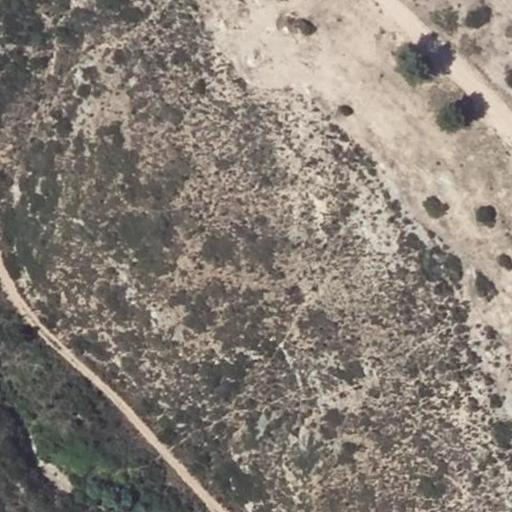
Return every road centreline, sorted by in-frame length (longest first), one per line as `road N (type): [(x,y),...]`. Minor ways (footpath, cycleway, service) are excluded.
road 1 (track): [(0,263),(22,308),(143,416),(225,511)]
road 2 (track): [(511,133),(373,0)]
